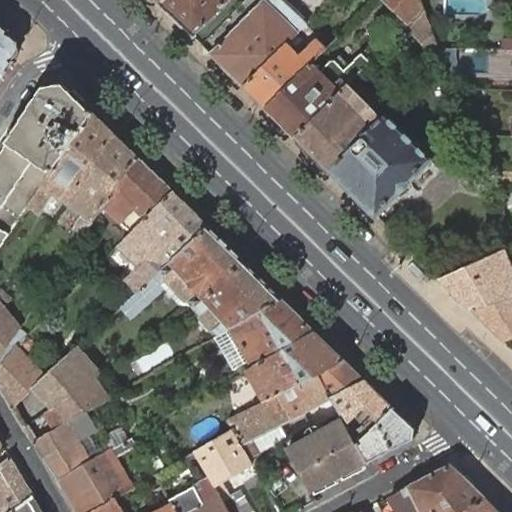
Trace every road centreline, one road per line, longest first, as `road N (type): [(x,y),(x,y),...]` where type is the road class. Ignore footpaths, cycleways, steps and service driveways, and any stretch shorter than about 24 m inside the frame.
road 1 (primary): [(511,413),(90,0)]
road 2 (primary): [(83,41),(473,424)]
road 3 (residential): [(332,511),(473,424)]
road 4 (residential): [(0,407),(61,511)]
